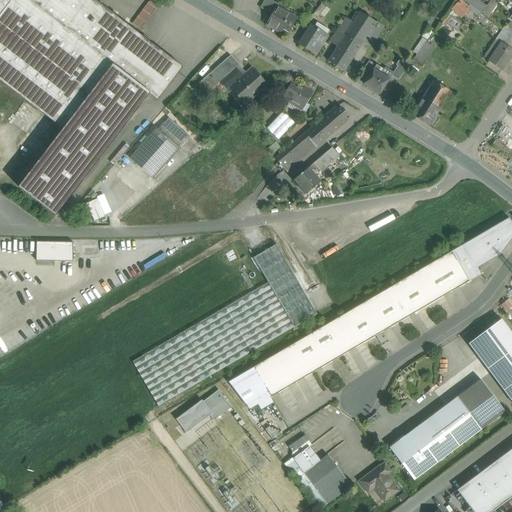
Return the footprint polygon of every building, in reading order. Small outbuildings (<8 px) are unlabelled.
[(182,67),(94,0),(0,0),(0,80),(63,129),(18,187),(56,216),(149,94),(157,100),(182,67)] [(144,22),(159,4),(154,0),(148,0),(136,16),(144,22)] [(278,4),(270,0),(264,0),(260,8),(271,15),(275,8),(276,8),(277,6),(278,4)] [(460,0),(457,0),(449,8),(459,18),(469,8),(460,0)] [(477,0),(461,0),(482,13),(487,6),(477,0)] [(322,3),(313,15),(318,18),(326,7),(322,3)] [(276,8),(275,8),(271,15),(266,24),(281,34),(285,27),(290,30),(297,18),(290,14),(289,16),(276,8)] [(344,37),(339,45),(355,55),(359,50),(376,23),(360,12),(344,37)] [(386,29),(376,23),(359,50),(369,56),(386,29)] [(327,36),(311,26),(301,44),(316,54),(327,36)] [(511,46),(511,33),(506,30),(498,42),(500,44),(501,43),(510,50),(510,49),(511,46)] [(344,37),(336,32),(330,42),(337,47),(339,45),(344,37)] [(426,41),(412,61),(421,68),(435,48),(426,41)] [(510,50),(501,43),(500,44),(488,61),(502,71),(511,56),(511,50),(510,49),(510,50)] [(355,55),(339,45),(337,47),(328,62),(344,72),(355,55)] [(230,56),(201,81),(206,86),(209,90),(219,82),(238,65),(230,56)] [(369,61),(362,71),(367,75),(374,65),(369,61)] [(409,66),(401,61),(391,76),(398,80),(409,66)] [(238,65),(219,82),(229,92),(233,89),(233,88),(239,82),(238,80),(245,74),(247,76),(250,73),(248,70),(245,73),(238,65)] [(389,80),(373,69),(364,84),(379,94),(389,80)] [(247,76),(245,74),(238,80),(239,82),(233,88),(233,89),(245,101),(265,84),(253,70),(250,73),(247,76)] [(201,81),(197,85),(201,89),(206,86),(201,81)] [(450,92),(433,81),(422,99),(439,110),(450,92)] [(303,90),(291,83),(283,97),(295,104),(294,106),(301,111),(312,93),(305,88),(303,90)] [(439,110),(422,99),(412,115),(429,126),(439,110)] [(336,107),(275,159),(287,173),(348,121),(336,107)] [(267,129),(278,139),(294,122),(282,112),(267,129)] [(156,129),(130,158),(152,178),(187,140),(166,121),(158,130),(156,129)] [(332,148),(339,155),(346,149),(340,142),(332,148)] [(332,147),(308,167),(311,171),(315,168),(318,171),(320,169),(321,171),(339,155),(332,148),(332,147)] [(311,171),(308,167),(294,180),(306,194),(321,181),(311,171)] [(97,198),(85,202),(90,220),(102,216),(97,198)] [(511,223),(509,218),(463,245),(481,275),(481,274),(477,268),(500,255),(511,238),(511,223)] [(74,242),(36,241),(35,261),(73,262),(74,242)] [(268,283),(132,362),(158,406),(317,314),(276,244),(253,258),(268,283)] [(481,275),(463,245),(452,251),(469,281),(481,275)] [(452,251),(308,335),(325,365),(469,281),(452,251)] [(511,334),(501,319),(468,344),(511,401),(511,334)] [(308,335),(253,368),(270,398),(325,365),(308,335)] [(270,398),(253,368),(228,382),(249,410),(258,405),(261,410),(273,403),(270,398)] [(505,412),(480,379),(457,397),(481,429),(505,412)] [(219,390),(203,402),(202,400),(177,419),(187,432),(210,415),(214,420),(232,407),(219,390)] [(457,397),(418,426),(438,453),(432,458),(436,463),(481,429),(457,397)] [(245,422),(238,413),(234,416),(241,425),(245,422)] [(418,426),(389,448),(414,480),(436,463),(432,458),(438,453),(418,426)] [(304,436),(288,447),(293,453),(309,442),(304,436)] [(309,446),(293,458),(304,473),(327,504),(351,486),(328,455),(320,461),(309,446)] [(511,448),(457,490),(473,511),(492,511),(511,497),(511,448)] [(304,473),(293,458),(288,462),(291,466),(294,470),(291,472),(319,510),(327,504),(304,473)] [(392,471),(385,462),(380,466),(387,475),(392,471)] [(380,465),(358,481),(368,494),(374,489),(384,502),(399,491),(387,475),(380,466),(380,465)]
